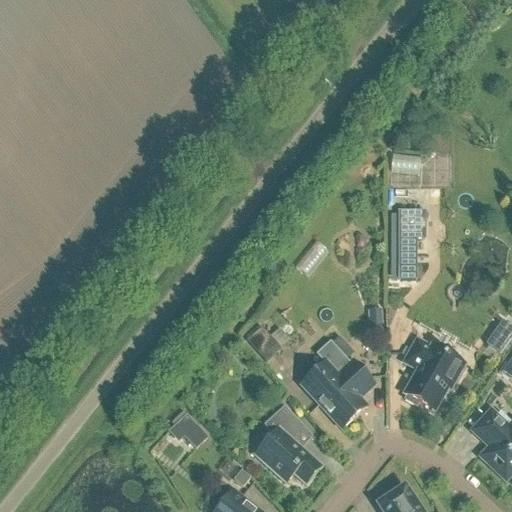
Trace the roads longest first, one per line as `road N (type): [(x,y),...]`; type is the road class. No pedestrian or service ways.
road 1 (unclassified): [(5,511),(413,0)]
road 2 (residential): [(487,511),(400,448),(382,452),(334,511)]
